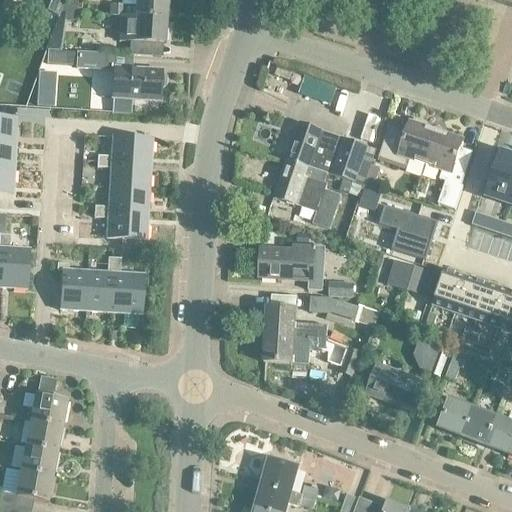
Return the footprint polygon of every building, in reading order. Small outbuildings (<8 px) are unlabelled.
[(0,0),(0,31),(11,0),(0,0)] [(36,0),(32,10),(56,19),(63,0),(36,0)] [(64,0),(60,13),(74,14),(77,14),(77,0),(64,0)] [(121,0),(121,7),(110,6),(109,16),(119,17),(164,19),(165,6),(167,6),(167,0),(121,0)] [(74,14),(60,13),(46,52),(47,52),(60,53),(65,20),(73,21),(74,14)] [(119,17),(119,27),(118,42),(132,43),(132,55),(154,57),(154,45),(162,45),(163,42),(165,42),(166,32),(163,32),(164,19),(119,17)] [(106,56),(60,53),(47,52),(47,63),(77,65),(76,68),(105,70),(106,56)] [(161,74),(114,70),(112,100),(159,104),(160,89),(162,90),(165,87),(166,80),(163,77),(161,77),(161,74)] [(335,86),(294,72),(288,90),(329,103),(335,86)] [(0,142),(14,143),(15,123),(0,122),(0,142)] [(422,165),(433,133),(410,125),(407,132),(390,126),(379,161),(402,169),(405,159),(422,165)] [(286,162),(308,169),(343,181),(363,188),(374,157),(365,155),(367,149),(343,141),(299,126),(286,162)] [(463,143),(433,133),(422,165),(439,171),(436,180),(460,188),(472,154),(460,150),(463,143)] [(97,158),(97,163),(150,166),(151,141),(112,138),(111,159),(97,158)] [(14,143),(0,142),(0,167),(12,169),(14,143)] [(510,205),(511,199),(511,156),(506,155),(506,157),(500,155),(494,173),(486,197),(510,205)] [(308,169),(286,162),(273,200),(305,211),(305,210),(315,214),(311,227),(327,233),(339,199),(323,194),(326,187),(304,179),(308,169)] [(150,166),(97,163),(96,170),(110,171),(109,188),(149,191),(150,166)] [(12,169),(0,167),(0,199),(10,200),(12,169)] [(360,199),(363,188),(343,181),(339,192),(360,199)] [(149,191),(109,188),(108,209),(94,208),(94,213),(147,216),(149,191)] [(381,195),(376,194),(376,193),(365,190),(359,208),(370,212),(376,213),(381,195)] [(438,221),(380,204),(369,242),(427,260),(438,221)] [(348,211),(339,229),(354,236),(363,218),(348,211)] [(147,216),(94,213),(93,221),(107,222),(106,240),(146,242),(147,216)] [(500,236),(504,223),(496,221),(492,233),(500,236)] [(297,236),(296,244),(308,245),(309,236),(297,236)] [(0,239),(0,293),(25,295),(27,255),(7,254),(8,240),(0,239)] [(260,249),(258,279),(290,281),(308,282),(308,290),(323,291),(325,249),(293,247),(293,251),(260,249)] [(105,278),(88,277),(86,313),(113,315),(116,264),(106,263),(105,278)] [(394,263),(388,286),(426,297),(433,274),(394,263)] [(116,264),(113,315),(141,316),(144,277),(120,275),(120,264),(116,264)] [(86,313),(88,277),(69,276),(70,269),(56,268),(56,276),(61,276),(59,312),(86,313)] [(467,278),(444,270),(431,308),(454,316),(467,278)] [(454,316),(476,323),(489,284),(488,285),(467,278),(454,316)] [(476,323),(497,330),(510,292),(510,291),(489,284),(476,323)] [(354,286),(329,285),(328,298),(354,299),(354,286)] [(511,292),(510,292),(497,330),(511,335),(511,292)] [(354,324),(359,308),(340,300),(309,298),(308,314),(326,315),(354,324)] [(265,337),(330,341),(330,332),(311,331),(311,326),(295,325),(296,312),(267,310),(265,337)] [(425,326),(433,329),(437,317),(429,315),(425,326)] [(384,324),(378,329),(383,334),(388,329),(384,324)] [(462,341),(469,343),(473,332),(466,329),(462,339),(462,341)] [(481,334),(473,332),(469,343),(477,346),(481,334)] [(330,341),(265,337),(263,364),(292,366),(293,352),(310,353),(310,349),(329,350),(330,341)] [(352,380),(361,355),(348,350),(338,375),(352,380)] [(439,380),(448,354),(436,350),(428,374),(428,376),(439,380)] [(377,363),(366,392),(415,412),(426,383),(377,363)] [(456,381),(460,369),(450,365),(446,377),(456,381)] [(503,401),(508,387),(499,384),(494,398),(503,401)] [(511,403),(511,388),(508,387),(503,401),(511,405),(511,403)] [(34,397),(29,423),(61,429),(63,418),(67,419),(69,406),(65,405),(65,403),(34,397)] [(463,438),(473,410),(449,401),(439,429),(463,438)] [(496,419),(473,410),(463,438),(486,446),(496,419)] [(511,425),(496,419),(486,446),(509,455),(511,446),(511,425)] [(29,423),(24,447),(56,454),(58,443),(62,443),(64,431),(60,430),(61,429),(29,423)] [(24,447),(20,472),(51,478),(53,467),(57,468),(60,455),(56,455),(56,454),(24,447)] [(269,462),(262,486),(291,494),(298,470),(269,462)] [(0,494),(0,506),(27,511),(31,511),(33,501),(46,504),(48,492),(52,493),(55,480),(51,479),(51,478),(20,472),(15,497),(0,494)] [(262,486),(255,509),(264,511),(285,511),(287,507),(298,510),(299,507),(313,511),(316,501),(301,497),(291,494),(262,486)] [(304,488),(301,497),(316,501),(318,492),(304,488)] [(347,496),(341,511),(368,511),(371,505),(347,496)]
